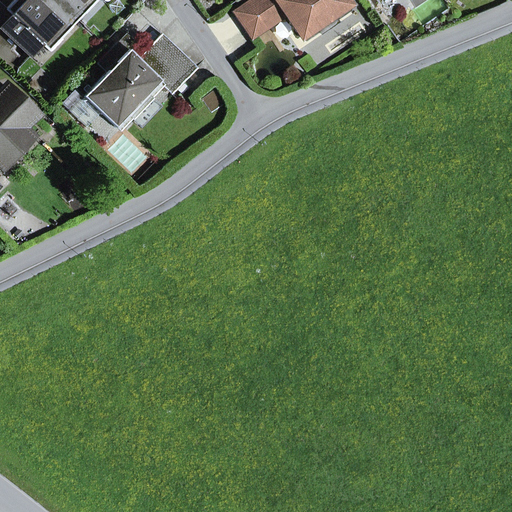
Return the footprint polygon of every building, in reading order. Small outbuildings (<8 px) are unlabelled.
[(52,34),(59,40),(78,21),(56,0),(55,0),(45,11),(33,0),(25,0),(21,4),(16,0),(14,0),(5,10),(11,15),(0,26),(0,28),(30,57),(41,45),(52,34)] [(55,0),(16,0),(21,4),(25,0),(33,0),(45,11),(55,0)] [(56,0),(78,21),(96,1),(95,0),(56,0)] [(249,38),(272,23),(262,9),(275,0),(248,0),(231,12),(249,38)] [(344,0),(275,0),(262,9),(272,23),(285,14),(300,37),(301,37),(347,6),(348,5),(344,0)] [(0,26),(11,15),(5,10),(0,5),(0,26)] [(318,33),(320,36),(339,23),(337,20),(351,11),(347,6),(301,37),(304,42),(318,33)] [(41,45),(48,52),(59,40),(52,34),(41,45)] [(105,72),(82,96),(74,88),(59,103),(69,112),(83,98),(99,113),(115,128),(159,82),(163,86),(172,95),(197,68),(161,34),(137,59),(118,41),(96,64),(105,72)] [(131,119),(132,120),(163,86),(159,82),(115,128),(119,132),(131,119)] [(0,152),(23,128),(36,116),(4,86),(0,90),(0,152)] [(85,128),(99,113),(83,98),(69,112),(85,128)] [(0,164),(3,168),(32,137),(23,128),(0,152),(0,164)]
